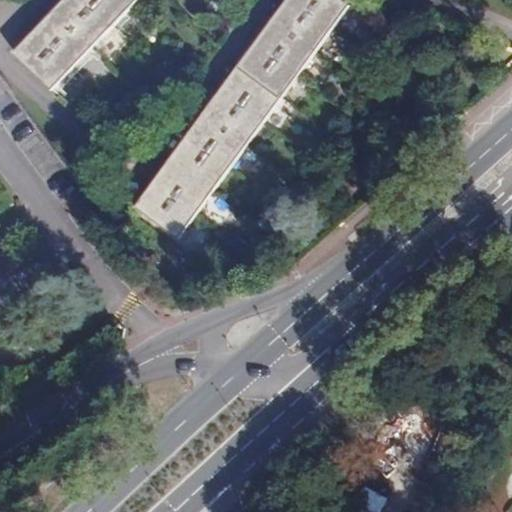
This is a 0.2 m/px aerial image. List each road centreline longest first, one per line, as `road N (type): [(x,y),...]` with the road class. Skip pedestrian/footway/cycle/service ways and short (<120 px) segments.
road 1 (primary): [(511,130),(340,284)]
road 2 (primary): [(341,361),(511,206)]
road 3 (residential): [(164,352),(0,460)]
road 4 (primary): [(229,382),(84,511)]
road 5 (primary): [(222,467),(341,361)]
road 6 (primary): [(340,284),(229,382)]
road 7 (residential): [(340,284),(204,327)]
